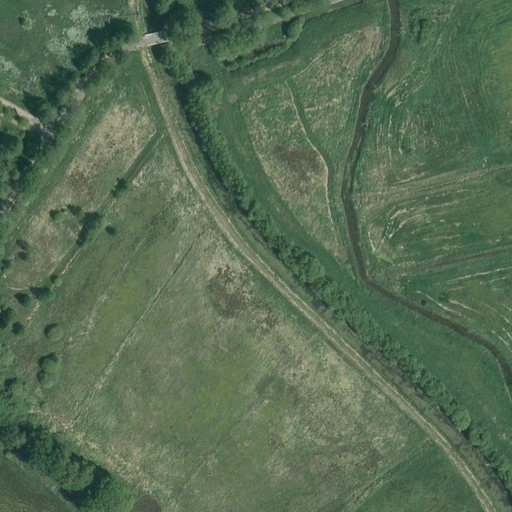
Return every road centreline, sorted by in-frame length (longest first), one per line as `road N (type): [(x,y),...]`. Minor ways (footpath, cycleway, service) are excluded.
road 1 (unclassified): [(53,130),(110,57),(172,35)]
road 2 (track): [(172,35),(291,0)]
